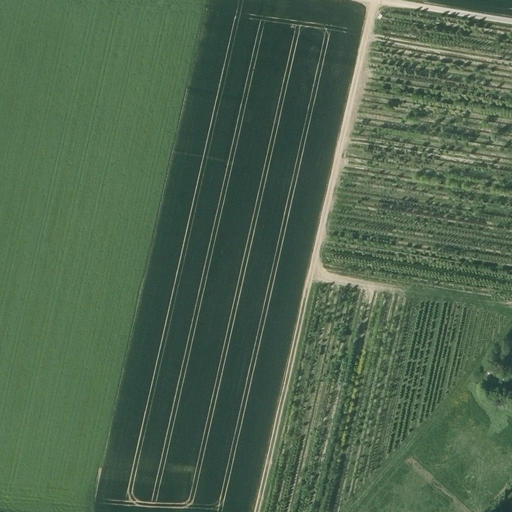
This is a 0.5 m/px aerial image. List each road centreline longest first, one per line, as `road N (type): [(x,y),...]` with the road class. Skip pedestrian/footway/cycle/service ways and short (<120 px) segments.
road 1 (track): [(373,0),(257,511)]
road 2 (track): [(511,21),(383,0)]
